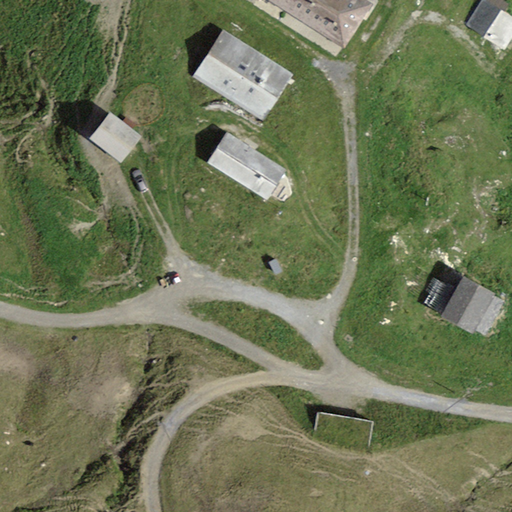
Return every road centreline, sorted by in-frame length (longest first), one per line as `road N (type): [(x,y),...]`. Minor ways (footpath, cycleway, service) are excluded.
road 1 (track): [(0,311),(31,320),(95,319),(208,292),(273,305),(312,330)]
road 2 (track): [(349,384),(290,376),(218,389),(176,424),(155,484),(164,511)]
road 3 (track): [(312,330),(354,274),(345,79)]
road 4 (track): [(511,413),(349,384),(312,330)]
road 5 (track): [(290,376),(145,303)]
